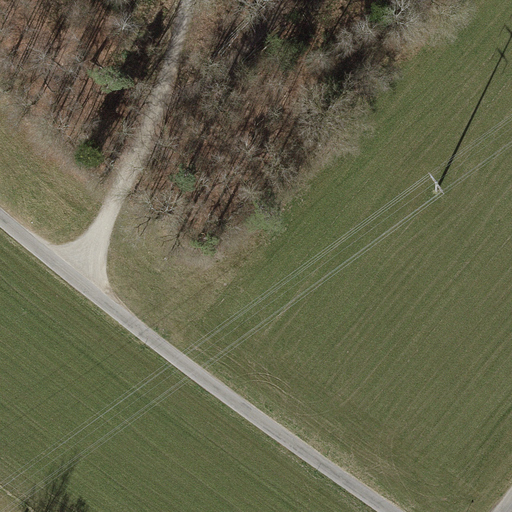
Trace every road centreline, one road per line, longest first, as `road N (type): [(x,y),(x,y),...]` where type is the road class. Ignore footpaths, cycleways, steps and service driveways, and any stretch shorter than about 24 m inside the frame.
road 1 (residential): [(0,214),(214,386),(391,511)]
road 2 (track): [(78,280),(155,110),(184,0)]
road 3 (track): [(286,0),(217,74),(155,110)]
